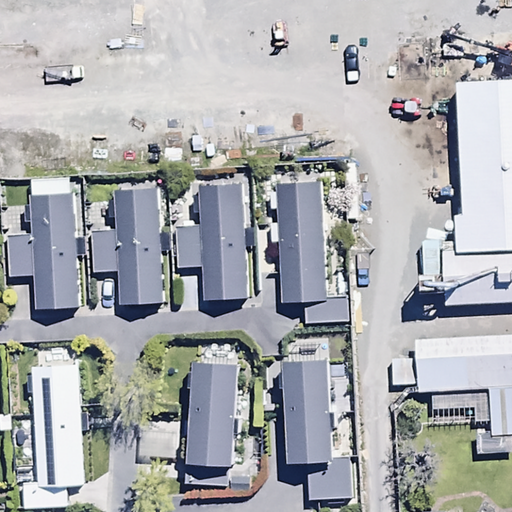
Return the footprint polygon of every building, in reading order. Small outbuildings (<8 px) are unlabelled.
[(152,0),(111,0),(107,0),(108,54),(153,53),(152,0)] [(463,239),(511,236),(511,77),(455,80),(463,239)] [(70,184),(31,185),(31,200),(27,200),(28,209),(24,209),(25,230),(29,230),(30,240),(5,240),(6,283),(36,282),(36,315),(77,314),(76,260),(86,260),(85,241),(71,241),(70,184)] [(174,231),(176,274),(203,272),(204,304),(246,302),(244,253),(251,252),(250,233),(245,233),(243,189),(197,191),(198,200),(192,200),(193,218),(198,218),(199,230),(174,231)] [(323,303),(320,189),(267,190),(268,216),(275,216),(275,229),(265,229),(266,246),(278,246),(280,307),(304,306),(304,328),(348,327),(347,302),(323,303)] [(156,195),(111,197),(111,204),(105,204),(106,223),(113,223),(113,235),(90,236),(91,277),(118,276),(119,311),(161,310),(156,195)] [(419,387),(511,381),(511,236),(463,239),(443,240),(446,301),(511,298),(511,330),(416,335),(419,387)] [(326,365),(280,369),(287,471),(306,469),(308,505),(350,502),(348,465),(333,466),(326,365)] [(238,370),(193,367),(183,489),(229,493),(238,370)] [(85,488),(79,369),(32,372),(38,487),(24,488),(24,511),(64,511),(68,511),(66,489),(85,488)]
